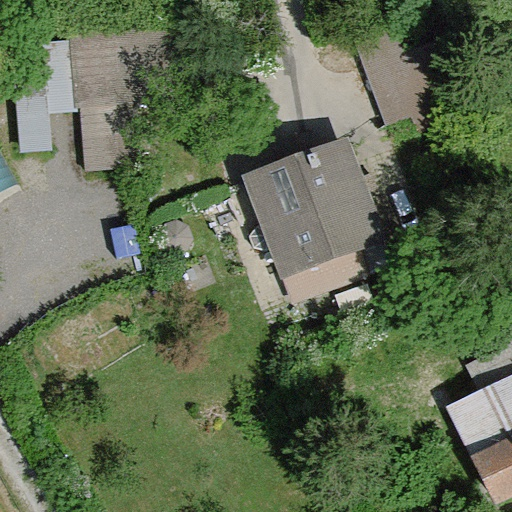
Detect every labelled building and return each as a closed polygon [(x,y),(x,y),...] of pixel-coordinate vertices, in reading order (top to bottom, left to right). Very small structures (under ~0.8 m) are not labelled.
[(405,31),(357,49),(364,68),(389,132),(416,121),(423,137),(466,120),(437,46),(414,55),(405,31)] [(186,106),(181,33),(75,40),(75,46),(80,113),(81,113),(85,113),(89,176),(145,172),(141,109),(186,106)] [(80,113),(75,46),(49,48),(53,120),(82,118),(81,113),(80,113)] [(56,157),(53,120),(49,48),(16,50),(23,159),(56,157)] [(0,127),(0,197),(31,180),(0,127)] [(294,167),(252,183),(292,288),(389,251),(355,162),(349,146),(323,156),(315,136),(287,147),(294,167)] [(511,271),(488,283),(511,333),(511,271)] [(511,351),(471,371),(483,397),(511,382),(511,351)] [(511,382),(483,397),(454,410),(502,511),(510,511),(511,511),(511,382)]
